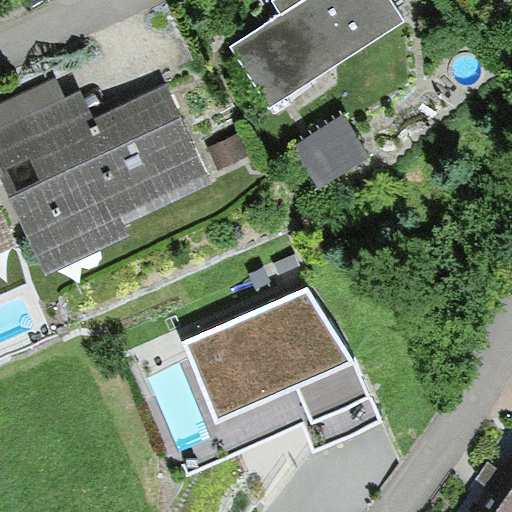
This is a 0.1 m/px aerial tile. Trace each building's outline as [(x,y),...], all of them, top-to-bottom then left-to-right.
[(301,0),(252,32),(285,82),(399,8),(393,0),(301,0)] [(55,82),(0,106),(0,159),(51,271),(126,237),(120,224),(211,183),(167,86),(91,121),(78,93),(63,100),(55,82)] [(0,214),(0,249),(13,244),(0,214)] [(306,448),(371,418),(344,359),(300,291),(180,343),(186,356),(134,381),(178,475),(293,421),(306,448)] [(511,511),(511,487),(494,511),(511,511)]
